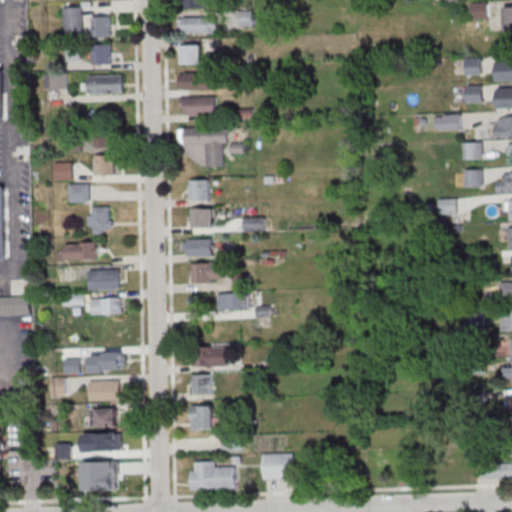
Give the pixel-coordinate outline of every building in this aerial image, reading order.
[(186,0),(204,0),(205,8),(186,8),(186,0)] [(65,31),(82,31),(82,6),(65,6),(65,31)] [(92,16),(111,15),(111,36),(93,36),(92,16)] [(218,17),(179,17),(179,32),(218,32),(218,17)] [(93,43),(112,43),(112,63),(94,64),(93,43)] [(183,44),(202,44),(202,64),(184,64),(183,44)] [(483,57),(466,57),(466,74),(483,74),(483,57)] [(500,61),(511,60),(511,79),(500,80),(500,61)] [(0,120),(8,120),(7,68),(0,67),(0,120)] [(180,72),(180,89),(217,89),(217,72),(180,72)] [(49,73),(49,89),(68,89),(68,73),(49,73)] [(88,75),(124,74),(124,92),(88,92),(88,75)] [(484,85),(467,85),(467,101),(484,101),(484,85)] [(499,88),(511,87),(511,106),(500,107),(499,88)] [(181,96),(217,95),(217,113),(186,114),(186,107),(181,107),(181,96)] [(462,129),(462,114),(436,114),(436,129),(462,129)] [(495,136),(511,136),(511,116),(495,116),(495,136)] [(180,143),(208,143),(207,165),(227,165),(227,127),(180,126),(180,143)] [(95,132),(95,146),(117,146),(117,132),(95,132)] [(464,141),(464,158),(483,158),(483,141),(464,141)] [(115,154),(96,154),(96,175),(115,175),(115,154)] [(55,161),(55,179),(73,179),(73,161),(55,161)] [(466,186),(485,186),(485,168),(466,168),(466,186)] [(511,191),(511,172),(498,172),(498,192),(511,191)] [(209,200),(209,179),(189,179),(189,200),(209,200)] [(70,201),(90,201),(90,182),(70,182),(70,201)] [(458,198),(441,198),(441,214),(458,214),(458,198)] [(90,206),(90,233),(112,233),(112,206),(90,206)] [(189,207),(189,227),(215,227),(215,207),(189,207)] [(266,216),(245,216),(245,229),(266,229),(266,216)] [(187,238),(214,237),(215,256),(187,257),(187,238)] [(98,242),(63,242),(63,259),(98,259),(98,242)] [(193,283),(223,283),(223,263),(193,263),(193,283)] [(90,289),(120,289),(120,269),(90,269),(90,289)] [(511,281),(501,281),(501,296),(511,295),(511,281)] [(85,293),(65,293),(65,304),(85,304),(85,293)] [(250,308),(250,293),(219,293),(219,308),(250,308)] [(0,296),(0,316),(32,316),(32,296),(0,296)] [(125,312),(125,296),(92,297),(92,313),(125,312)] [(468,324),(483,324),(483,309),(468,309),(468,324)] [(511,310),(502,310),(502,330),(511,330),(511,310)] [(201,366),(234,366),(234,346),(201,346),(201,366)] [(213,395),(213,375),(192,375),(192,395),(213,395)] [(50,376),(50,397),(67,397),(67,376),(50,376)] [(90,379),(90,400),(121,400),(121,379),(90,379)] [(214,405),(191,405),(191,430),(214,430),(214,405)] [(118,427),(118,408),(91,408),(91,427),(118,427)] [(225,450),(244,450),(244,439),(225,439),(225,450)] [(295,453),(264,453),(264,478),(295,478),(295,453)] [(511,460),(485,460),(485,477),(511,477),(511,460)] [(191,462),(191,489),(237,488),(237,467),(217,467),(217,462),(191,462)] [(85,470),(85,491),(123,491),(123,470),(85,470)]
